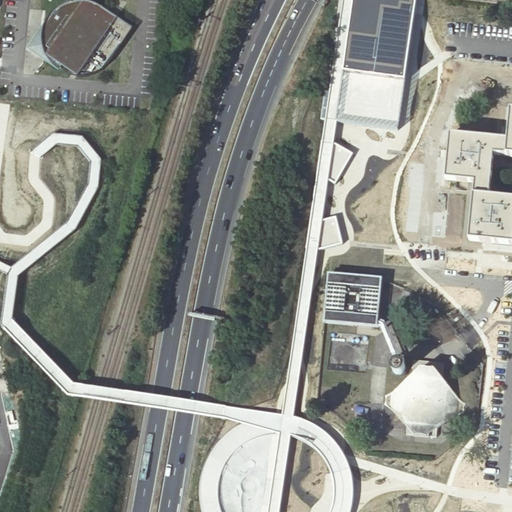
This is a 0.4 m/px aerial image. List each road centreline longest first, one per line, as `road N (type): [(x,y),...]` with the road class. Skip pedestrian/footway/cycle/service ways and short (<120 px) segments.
road 1 (trunk): [(168,511),(227,206),(307,0)]
road 2 (trunk): [(275,0),(196,201),(140,511)]
